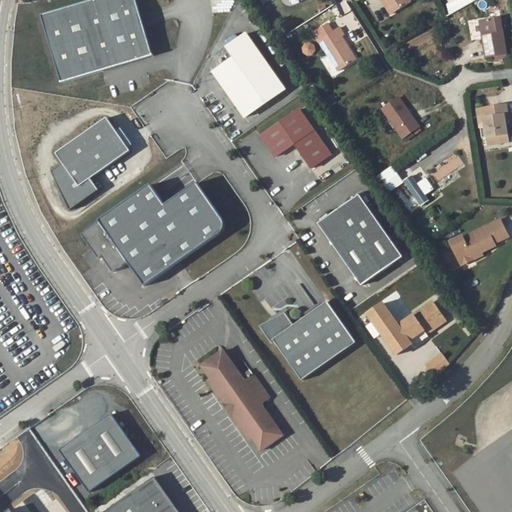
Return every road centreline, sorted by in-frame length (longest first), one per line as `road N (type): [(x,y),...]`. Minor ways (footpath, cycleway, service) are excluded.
road 1 (residential): [(0,127),(30,226),(230,511)]
road 2 (unknown): [(132,136),(104,117),(88,122),(46,168),(54,213),(69,219),(95,207),(118,181)]
road 3 (unclassified): [(511,299),(474,365),(394,435)]
road 4 (unclassified): [(394,435),(293,511)]
